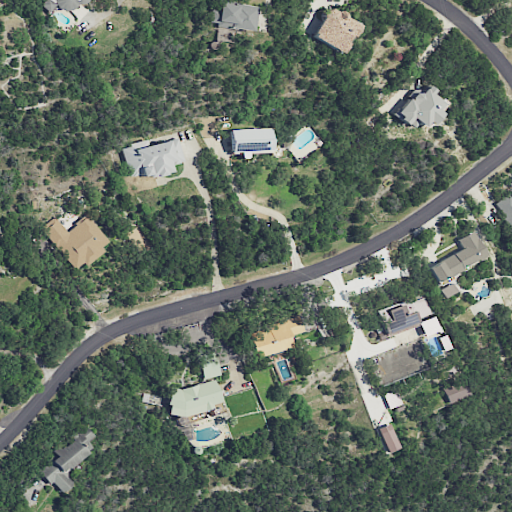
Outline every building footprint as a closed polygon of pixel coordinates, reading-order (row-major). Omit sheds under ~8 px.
[(42,0),(38,5),(47,12),(53,5),(67,15),(77,2),(82,6),(86,0),(42,0)] [(211,9),(209,25),(252,31),(255,8),(219,2),(218,9),(211,9)] [(309,37),(341,54),(357,24),(326,6),(309,37)] [(444,104),(425,87),(420,93),(415,89),(392,114),(410,130),(416,123),(423,129),(444,104)] [(229,130),(229,152),(269,151),(268,128),(229,130)] [(183,162),(177,139),(145,146),(144,142),(121,147),(128,180),(171,171),(169,165),(183,162)] [(511,198),(508,193),(494,204),(511,229),(511,198)] [(110,244),(87,215),(66,231),(55,217),(40,228),(72,269),(81,262),(83,265),(110,244)] [(456,239),(461,250),(426,266),(433,281),(485,257),(473,231),(456,239)] [(455,291),(451,283),(439,290),(443,298),(455,291)] [(430,314),(425,297),(379,312),(383,322),(381,322),(386,337),(419,326),(416,318),(430,314)] [(293,348),(290,336),(303,332),(299,318),(248,330),(255,358),(293,348)] [(198,364),(203,380),(220,375),(215,359),(198,364)] [(222,405),(215,379),(166,392),(173,418),(222,405)] [(469,396),(463,380),(442,387),(447,403),(469,396)] [(382,394),(387,409),(401,405),(396,390),(382,394)] [(386,453),(398,448),(388,424),(376,429),(386,453)] [(63,473),(91,448),(85,442),(93,435),(84,426),(36,469),(60,494),(72,483),(63,473)]
